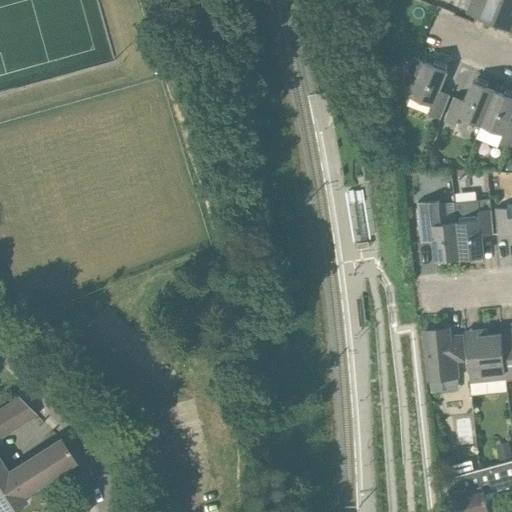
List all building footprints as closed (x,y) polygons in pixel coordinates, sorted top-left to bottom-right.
[(511,0),(472,0),(468,11),(511,29),(511,0)] [(450,95),(440,90),(447,72),(413,58),(403,84),(413,88),(409,96),(432,106),(429,115),(440,119),(450,95)] [(459,117),(481,126),(496,91),(473,82),(466,101),(454,96),(444,121),(455,126),(459,117)] [(511,142),(511,119),(510,119),(511,114),(511,98),(496,91),(481,126),(503,134),(499,144),(510,148),(511,142)] [(440,167),(440,161),(434,156),(428,157),(429,167),(440,167)] [(501,158),(490,158),(489,169),(501,170),(501,158)] [(436,262),(460,259),(456,222),(435,224),(432,201),(418,202),(422,242),(434,241),(436,262)] [(511,254),(511,216),(508,217),(507,207),(495,208),(498,234),(510,233),(511,254)] [(456,222),(460,259),(484,257),(482,236),(493,235),(491,209),(479,210),(480,219),(456,222)] [(458,362),(465,362),(462,336),(450,337),(449,329),(425,332),(430,381),(460,379),(458,362)] [(466,337),(470,383),(506,379),(502,339),(502,334),(488,335),(487,330),(476,331),(477,336),(466,337)] [(511,379),(511,337),(502,339),(506,379),(506,380),(511,379)] [(0,436),(36,414),(20,398),(0,410),(0,511),(10,511),(25,503),(21,496),(75,461),(61,439),(7,473),(0,463),(0,436)] [(511,459),(511,449),(510,441),(495,445),(499,462),(511,459)] [(489,511),(485,495),(511,487),(511,460),(488,467),(474,471),(450,478),(444,480),(453,511),(489,511)] [(447,467),(450,478),(474,471),(471,461),(447,467)]
